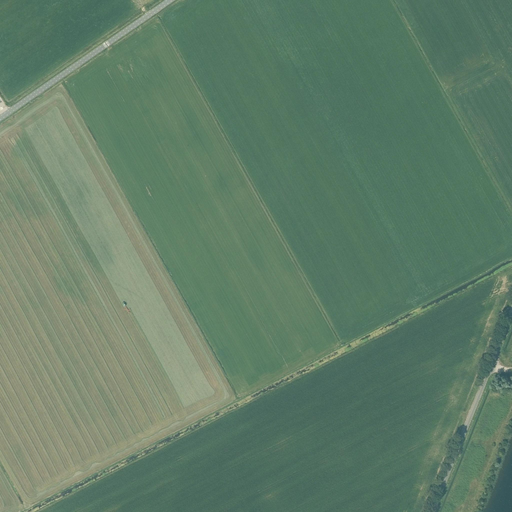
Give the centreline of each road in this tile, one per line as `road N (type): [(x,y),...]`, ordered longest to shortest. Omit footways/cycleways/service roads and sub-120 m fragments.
road 1 (tertiary): [(431,511),(511,310)]
road 2 (unclassified): [(0,120),(172,0)]
